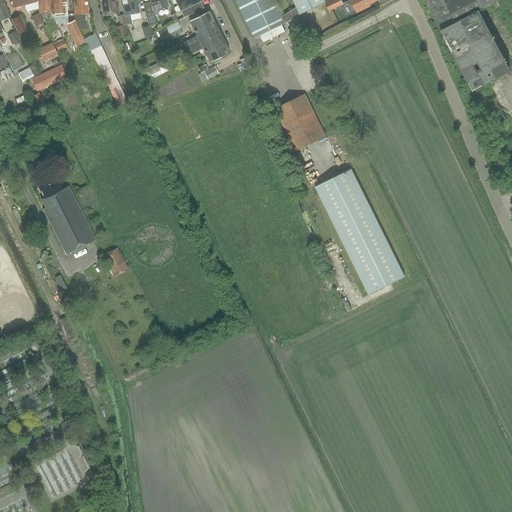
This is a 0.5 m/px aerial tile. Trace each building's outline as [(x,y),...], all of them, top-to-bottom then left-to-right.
[(0,0),(0,20),(8,17),(2,0),(0,0)] [(50,0),(37,0),(39,13),(52,13),(50,0)] [(52,16),(54,16),(67,15),(66,3),(64,3),(64,0),(50,0),(52,13),(52,16)] [(87,0),(74,0),(75,21),(79,30),(85,30),(85,19),(82,19),(82,14),(88,14),(87,0)] [(100,0),(103,16),(119,13),(118,6),(116,7),(115,0),(100,0)] [(136,0),(120,0),(124,15),(126,25),(131,24),(129,15),(140,13),(138,4),(136,0)] [(149,0),(150,3),(143,4),(145,11),(147,17),(149,26),(156,24),(153,12),(161,9),(168,7),(167,1),(166,0),(149,0)] [(203,0),(174,0),(180,12),(181,12),(184,18),(193,14),(190,7),(203,0)] [(235,0),(255,39),(288,23),(284,16),(276,0),(235,0)] [(300,15),(326,2),(324,0),(292,0),(296,8),(300,15)] [(333,0),(325,4),(325,5),(329,12),(343,5),(340,0),(333,0)] [(350,0),(357,13),(370,7),(369,5),(379,0),(350,0)] [(511,0),(425,0),(473,91),(511,71),(479,12),(501,0),(511,0),(511,1),(507,5),(511,14),(511,0)] [(284,16),(288,23),(300,15),(296,8),(284,16)] [(195,31),(215,22),(210,11),(190,21),(195,31)] [(32,17),(37,26),(43,22),(38,14),(32,17)] [(11,20),(19,34),(27,30),(20,15),(11,20)] [(120,26),(116,27),(118,37),(129,35),(126,25),(124,15),(118,17),(120,26)] [(147,17),(140,19),(142,28),(141,28),(144,39),(152,37),(149,26),(147,17)] [(75,21),(66,25),(76,47),(84,43),(79,30),(75,21)] [(169,34),(172,33),(181,29),(178,22),(166,28),(169,34)] [(200,42),(220,31),(215,22),(195,31),(197,36),(182,43),(185,50),(200,42)] [(12,45),(20,41),(15,31),(7,36),(12,45)] [(205,52),(225,42),(220,31),(200,42),(185,50),(188,56),(203,49),(205,52)] [(86,39),(88,44),(98,40),(96,34),(86,39)] [(58,52),(67,47),(63,40),(54,44),(58,52)] [(91,50),(101,45),(98,40),(88,44),(91,50)] [(225,42),(205,52),(210,63),(230,53),(225,42)] [(37,51),(42,62),(57,55),(52,44),(37,51)] [(93,55),(103,50),(101,45),(91,50),(93,55)] [(96,60),(106,56),(103,50),(93,55),(96,60)] [(99,66),(108,61),(106,56),(96,60),(99,66)] [(144,70),(149,80),(171,69),(166,59),(144,70)] [(241,61),(245,70),(251,67),(247,59),(241,61)] [(101,71),(111,66),(108,61),(99,66),(101,71)] [(29,68),(33,76),(38,74),(32,64),(28,66),(29,68)] [(30,79),(36,91),(66,77),(60,65),(30,79)] [(104,76),(113,72),(111,66),(101,71),(104,76)] [(208,80),(219,74),(215,67),(198,75),(202,82),(208,79),(208,80)] [(106,82),(116,77),(113,72),(104,76),(106,82)] [(109,87),(118,82),(116,77),(106,82),(109,87)] [(111,92),(121,88),(118,82),(109,87),(111,92)] [(114,98),(124,93),(121,88),(111,92),(114,98)] [(39,112),(48,106),(39,92),(30,98),(39,112)] [(116,103),(126,99),(124,93),(114,98),(116,103)] [(326,137),(305,94),(274,109),(295,152),(326,137)] [(126,99),(116,103),(119,109),(128,104),(129,104),(126,99)] [(405,277),(351,169),(315,187),(369,295),(405,277)] [(66,255),(96,240),(69,186),(62,189),(57,179),(45,184),(45,183),(38,186),(44,198),(41,200),(46,208),(43,209),(66,255)] [(102,256),(114,277),(128,269),(117,248),(102,256)]
